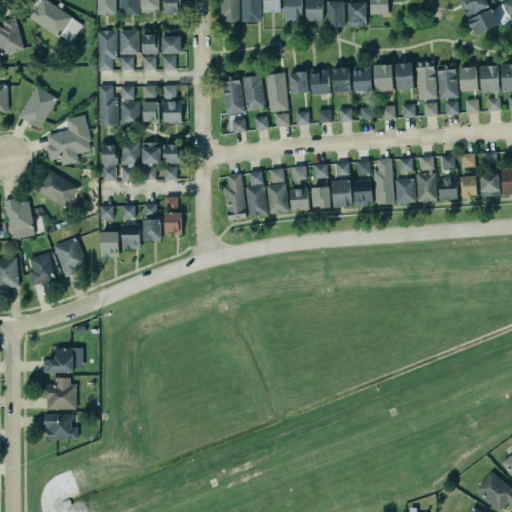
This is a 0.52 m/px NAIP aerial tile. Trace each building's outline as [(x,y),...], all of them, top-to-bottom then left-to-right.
[(28,16),(37,0),(48,0),(84,23),(72,42),(66,42),(37,27),(29,20),(28,16)] [(96,0),(97,14),(115,14),(114,0),(96,0)] [(137,15),(137,0),(118,0),(118,14),(137,15)] [(159,13),(158,0),(139,0),(140,14),(159,13)] [(163,0),(179,0),(179,13),(171,13),(171,10),(163,10),(163,0)] [(237,0),(219,0),(220,21),(238,21),(237,0)] [(241,0),(241,21),(260,21),(259,0),(241,0)] [(262,10),(262,0),(278,0),(279,10),(262,10)] [(282,0),(300,0),(301,18),(283,19),(282,0)] [(304,0),(320,0),(321,18),(304,19),(304,0)] [(346,0),(365,0),(365,25),(347,25),(346,0)] [(368,0),(386,0),(387,12),(368,12),(368,0)] [(511,0),(505,0),(501,2),(507,14),(511,11),(511,0)] [(344,1),(327,1),(327,27),(344,27),(344,1)] [(490,5),(498,21),(475,33),(471,26),(467,24),(466,22),(468,19),(467,17),(490,5)] [(2,19),(2,26),(0,26),(0,53),(22,50),(17,17),(2,19)] [(111,58),(116,58),(115,30),(97,30),(98,70),(112,70),(111,58)] [(119,54),(138,53),(138,30),(119,30),(119,54)] [(142,34),(142,53),(157,53),(156,34),(142,34)] [(180,36),(162,36),(162,53),(180,53),(180,36)] [(133,57),(120,56),(120,69),(132,70),(133,57)] [(155,69),(155,56),(142,56),(142,69),(155,69)] [(175,56),(162,56),(162,69),(175,69),(175,56)] [(330,100),(356,97),(352,60),(326,62),(327,76),(330,100)] [(434,60),(415,61),(417,99),(435,98),(434,60)] [(372,62),(389,61),(391,87),(373,88),(372,62)] [(395,63),(396,89),(412,89),(411,62),(395,63)] [(499,109),(498,95),(496,95),(496,89),(497,89),(495,62),(478,64),(480,90),(492,89),(493,95),(485,96),(485,110),(499,109)] [(511,63),(500,64),(501,90),(511,89),(511,63)] [(457,97),(455,64),(437,65),(438,98),(457,97)] [(353,91),(371,91),(370,65),(353,66),(353,91)] [(459,67),(460,91),(476,90),(476,66),(459,67)] [(287,72),(294,72),(294,70),(299,69),(304,69),(306,90),(297,90),(288,91),(287,72)] [(328,70),(310,71),(311,94),(329,94),(328,70)] [(241,76),(248,74),(257,73),(257,76),(259,76),(262,97),(263,106),(262,106),(245,108),(244,103),(241,76)] [(267,73),(268,111),(286,110),(285,73),(267,73)] [(226,114),(244,111),(238,74),(219,77),(226,114)] [(116,96),(112,96),(112,85),(97,85),(98,125),(117,124),(116,96)] [(155,97),(155,85),(142,85),(143,98),(155,97)] [(175,85),(162,85),(163,98),(176,98),(175,85)] [(19,118),(41,128),(55,96),(33,86),(19,118)] [(120,99),(133,99),(133,86),(120,86),(120,99)] [(465,112),(478,112),(478,99),(465,99),(465,112)] [(457,100),(444,101),(445,114),(457,113),(457,100)] [(120,102),(120,123),(139,122),(138,101),(120,102)] [(142,102),(143,122),(158,122),(158,101),(142,102)] [(162,101),(163,123),(181,122),(180,101),(162,101)] [(423,102),(423,115),(436,115),(436,102),(423,102)] [(379,104),(380,117),(393,116),(392,103),(379,104)] [(401,104),(402,117),(414,117),(414,103),(401,104)] [(358,105),(359,118),(372,118),(371,104),(358,105)] [(338,121),(351,120),(351,108),(338,108),(338,121)] [(330,109),(317,110),(318,123),(331,122),(330,109)] [(309,124),(308,111),(295,111),(296,124),(309,124)] [(289,126),(288,113),(275,114),(276,127),(289,126)] [(68,130),(46,135),(48,145),(45,146),(48,160),(59,158),(61,165),(78,161),(76,153),(91,150),(84,114),(65,118),(68,130)] [(252,115),(254,128),(267,126),(265,114),(252,115)] [(231,120),(233,133),(246,131),(244,118),(231,120)] [(120,164),(139,164),(139,141),(120,140),(120,164)] [(140,141),(140,161),(159,161),(159,145),(158,145),(158,141),(140,141)] [(162,161),(161,142),(179,142),(179,161),(162,161)] [(101,180),(116,180),(117,145),(102,144),(101,180)] [(511,148),(503,149),(503,161),(511,160),(511,148)] [(481,151),(482,164),(495,163),(495,150),(481,151)] [(474,166),(474,153),(461,154),(461,167),(474,166)] [(454,168),(454,155),(441,155),(441,169),(454,168)] [(433,156),(420,156),(420,169),(433,169),(433,156)] [(376,158),(389,157),(393,201),(376,203),(376,199),(374,199),(371,169),(377,169),(376,158)] [(411,158),(399,158),(399,171),(412,170),(411,158)] [(357,174),(370,173),(369,161),(356,161),(357,174)] [(335,175),(348,175),(348,162),(335,163),(335,175)] [(291,165),(304,164),(305,176),(292,178),(291,165)] [(314,164),(314,178),(327,177),(326,164),(314,164)] [(511,165),(499,166),(501,193),(511,191),(511,165)] [(155,167),(142,166),(142,179),(155,179),(155,167)] [(176,179),(176,166),(163,166),(164,179),(176,179)] [(268,167),(269,180),(283,179),(281,166),(268,167)] [(133,180),(133,167),(121,167),(121,180),(133,180)] [(65,208),(78,187),(47,169),(34,190),(65,208)] [(249,216),(267,214),(261,170),(248,172),(250,186),(245,186),(249,216)] [(417,201),(435,201),(434,172),(416,172),(417,201)] [(478,173),(479,194),(498,193),(497,172),(478,173)] [(246,218),(240,173),(226,175),(228,186),(223,187),(228,220),(246,218)] [(476,176),(460,176),(461,196),(476,196),(476,176)] [(438,200),(456,199),(455,177),(438,178),(438,200)] [(396,203),(415,202),(413,178),(395,179),(396,203)] [(333,206),(351,206),(350,180),(332,180),(333,206)] [(371,180),(353,180),(354,205),(372,204),(371,180)] [(265,184),(268,211),(273,211),(273,212),(280,211),(280,210),(286,209),(283,182),(265,184)] [(293,186),(294,193),(288,194),(289,208),(307,207),(306,193),(300,193),(300,186),(293,186)] [(328,186),(311,187),(312,208),(329,208),(328,186)] [(14,196),(1,199),(8,231),(17,229),(18,236),(33,233),(26,199),(18,200),(19,201),(16,202),(14,196)] [(164,208),(177,208),(177,196),(165,196),(164,208)] [(142,202),(155,202),(155,216),(159,217),(159,239),(141,238),(142,202)] [(112,218),(112,205),(100,205),(100,218),(112,218)] [(134,218),(135,205),(122,205),(121,218),(134,218)] [(164,233),(181,233),(181,213),(165,212),(164,233)] [(120,246),(120,222),(138,222),(138,247),(128,247),(128,246),(120,246)] [(117,231),(99,232),(100,257),(118,256),(117,231)] [(64,275),(52,245),(74,236),(84,260),(74,264),(76,270),(64,275)] [(28,253),(45,248),(51,268),(46,270),(52,279),(31,285),(27,271),(32,269),(28,253)] [(0,255),(14,254),(18,286),(0,287),(0,255)] [(41,371),(72,371),(72,351),(71,352),(71,345),(53,345),(53,357),(45,357),(41,357),(41,371)] [(45,384),(45,409),(76,409),(76,384),(70,384),(70,377),(54,377),(54,384),(45,384)] [(72,414),(43,414),(43,428),(47,428),(47,440),(77,439),(77,427),(72,427),(72,414)] [(511,453),(500,463),(511,476),(511,453)] [(511,488),(491,471),(474,490),(499,511),(507,502),(511,506),(511,488)]
